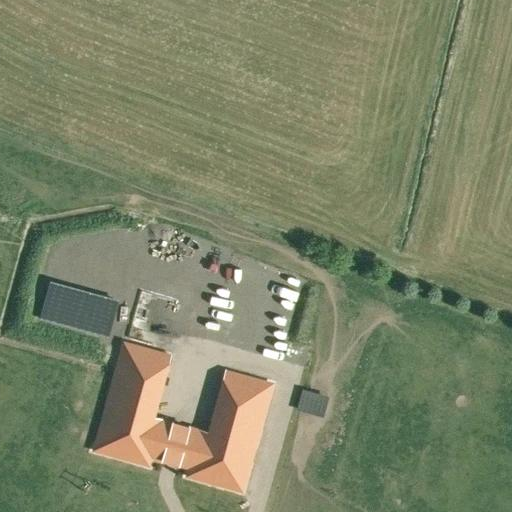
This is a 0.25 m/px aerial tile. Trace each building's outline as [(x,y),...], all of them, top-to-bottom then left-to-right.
[(349,381),(367,299),(369,300),(370,296),(346,290),(325,384),(349,389),(351,382),(349,381)] [(457,399),(470,334),(422,325),(420,336),(416,336),(411,358),(424,361),(420,380),(394,375),(379,454),(395,457),(392,471),(433,478),(449,397),(457,399)] [(127,352),(101,444),(132,453),(134,445),(159,452),(162,440),(137,433),(157,360),(127,352)] [(174,443),(171,455),(195,462),(193,470),(225,479),(240,425),(250,386),(219,378),(199,450),(174,443)] [(257,454),(267,456),(272,437),(262,434),(257,454)] [(251,465),(244,505),(270,508),(276,468),(251,465)]
